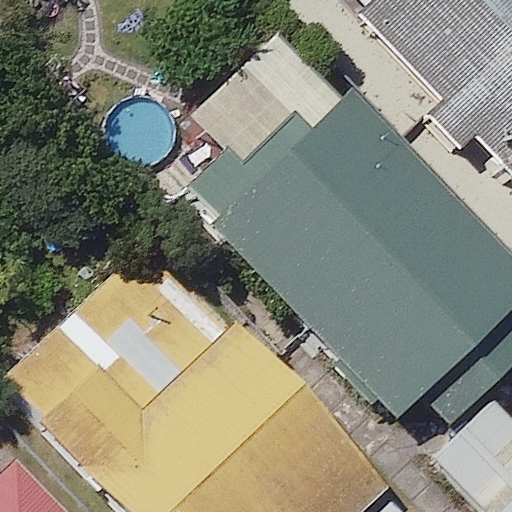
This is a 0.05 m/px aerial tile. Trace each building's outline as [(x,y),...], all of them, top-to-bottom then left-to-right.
[(511,0),(381,0),(352,26),(467,154),(476,146),(511,186),(511,0)] [(511,301),(511,292),(341,111),(208,236),(414,455),(511,363),(511,343),(491,321),(511,301)] [(346,511),(375,485),(175,275),(110,337),(75,300),(0,371),(0,395),(110,511),(346,511)] [(511,511),(511,437),(483,407),(425,465),(472,511),(511,511)] [(52,511),(13,468),(0,479),(0,511),(52,511)] [(393,511),(384,503),(374,511),(393,511)]
